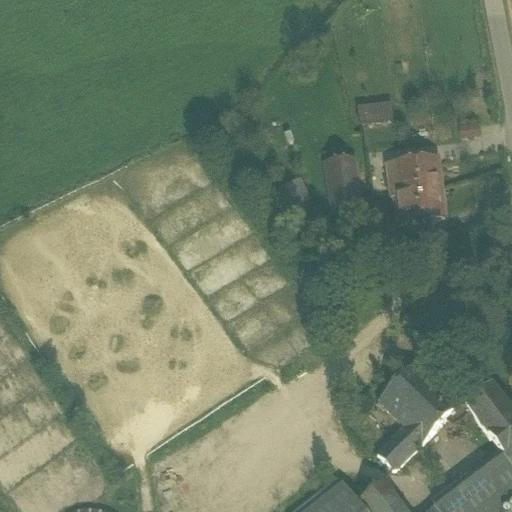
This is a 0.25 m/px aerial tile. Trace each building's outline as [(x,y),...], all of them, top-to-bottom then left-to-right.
[(357,109),(359,126),(393,123),(391,105),(357,109)] [(385,168),(390,200),(441,192),(438,162),(385,168)] [(327,169),(333,212),(359,208),(352,165),(327,169)] [(445,221),(441,192),(390,200),(390,201),(396,200),(400,227),(445,221)] [(378,405),(404,431),(441,394),(415,368),(378,405)] [(467,410),(489,442),(511,424),(511,415),(491,388),(465,408),(467,410)] [(391,474),(393,474),(395,475),(397,474),(459,408),(461,407),(452,404),(449,403),(441,394),(404,431),(377,459),(391,474)] [(511,451),(511,424),(489,442),(502,459),(511,451)] [(511,451),(502,459),(503,459),(511,471),(511,451)] [(499,511),(511,502),(511,471),(503,459),(432,511),(499,511)] [(404,511),(384,485),(358,506),(343,487),(342,488),(337,482),(299,511),(404,511)]
